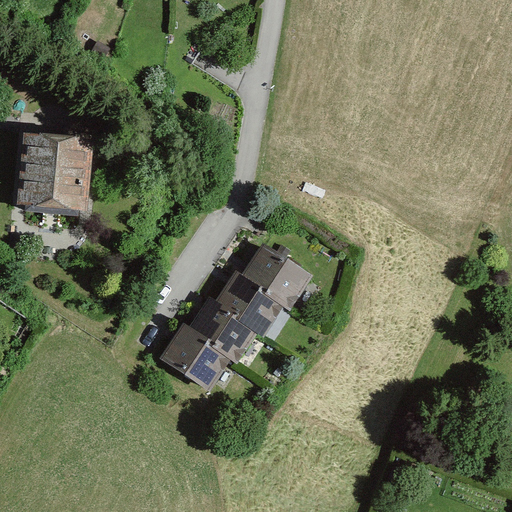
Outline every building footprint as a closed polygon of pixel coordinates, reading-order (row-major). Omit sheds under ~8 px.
[(83,156),(18,151),(13,219),(77,225),(83,156)] [(259,248),(237,281),(277,307),(282,311),(304,279),(259,248)] [(233,278),(212,308),(250,332),(257,337),(277,307),(237,281),(233,278)] [(209,306),(190,334),(221,355),(231,361),(250,332),(212,308),(209,306)] [(202,383),(221,355),(190,334),(186,332),(168,360),(202,383)]
